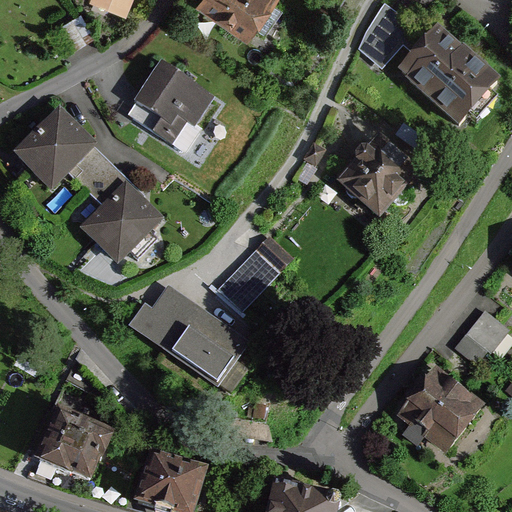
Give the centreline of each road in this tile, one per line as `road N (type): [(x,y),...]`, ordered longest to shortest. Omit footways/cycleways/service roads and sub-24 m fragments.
road 1 (residential): [(0,225),(25,269),(153,413),(198,449),(245,462),(342,460)]
road 2 (residential): [(344,447),(324,429),(511,154)]
road 3 (residential): [(344,447),(511,237)]
road 4 (residential): [(166,0),(123,46),(0,112)]
road 5 (track): [(197,266),(108,304),(25,269)]
